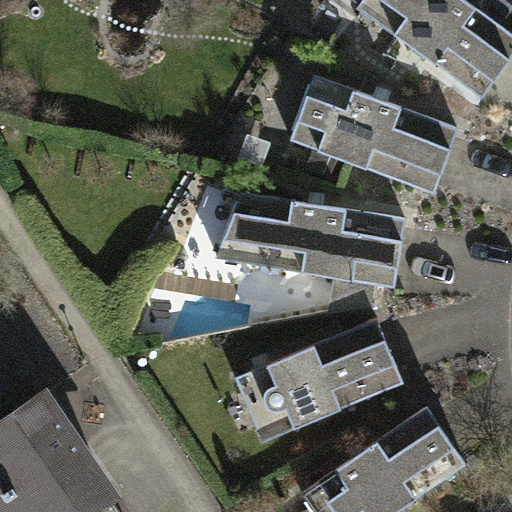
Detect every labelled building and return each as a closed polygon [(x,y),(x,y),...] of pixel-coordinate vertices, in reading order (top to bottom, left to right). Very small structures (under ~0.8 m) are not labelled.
[(511,53),(511,27),(472,0),(358,0),(358,1),(486,90),(511,53)] [(459,125),(313,71),(290,134),(435,189),(459,125)] [(335,274),(329,309),(371,301),(375,280),(396,284),(408,214),(235,182),(222,253),(335,274)] [(374,313),(236,373),(266,440),(403,380),(374,313)] [(0,511),(101,511),(117,502),(46,395),(0,425),(0,511)] [(426,401),(288,489),(303,511),(385,511),(465,462),(426,401)]
